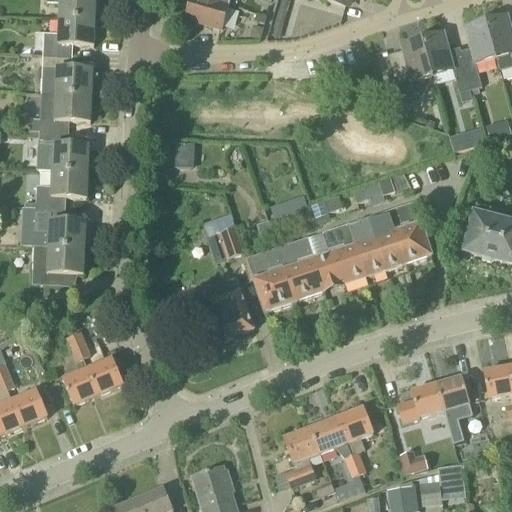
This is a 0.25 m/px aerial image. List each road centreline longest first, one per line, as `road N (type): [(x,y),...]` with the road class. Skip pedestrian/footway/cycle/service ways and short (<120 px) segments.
road 1 (residential): [(176,425),(128,296),(143,64)]
road 2 (residential): [(176,425),(376,345),(511,314)]
road 3 (residential): [(143,64),(301,52),(383,30)]
road 4 (residential): [(0,502),(176,425)]
